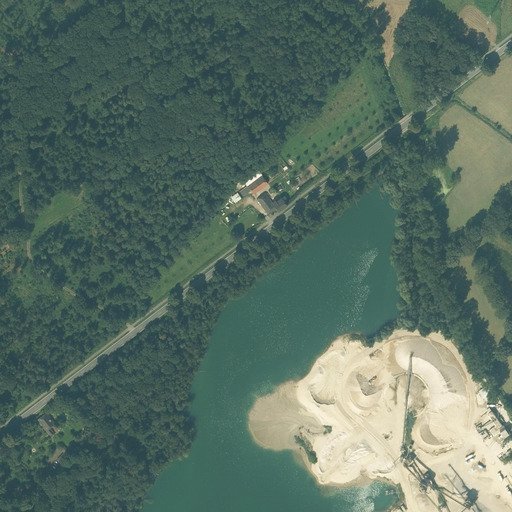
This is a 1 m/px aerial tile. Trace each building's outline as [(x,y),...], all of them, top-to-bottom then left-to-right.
[(243,179),(247,185),(262,175),(257,168),(243,179)] [(262,175),(247,185),(251,190),(253,194),(268,183),(262,175)] [(247,185),(243,179),(235,185),(240,191),(247,185)] [(247,185),(240,191),(243,196),(251,190),(247,185)] [(241,197),(237,192),(231,197),(235,202),(241,197)] [(272,202),(265,193),(257,199),(268,214),(277,208),(272,202)] [(281,197),(278,199),(277,198),(272,202),(277,208),(278,211),(287,204),(281,197)] [(481,423),(475,427),(485,441),(498,432),(502,438),(508,434),(491,410),(478,419),(481,423)] [(55,423),(46,412),(38,419),(46,430),(47,430),(49,428),(55,423)] [(71,446),(60,457),(64,461),(75,450),(71,446)] [(417,460),(417,464),(428,478),(429,477),(417,460)] [(423,481),(406,461),(404,462),(421,483),(423,481)] [(469,496),(449,473),(447,473),(467,498),(469,496)] [(430,485),(426,480),(421,485),(425,489),(430,485)] [(467,498),(440,486),(438,489),(465,501),(467,498)] [(477,504),(472,497),(467,501),(472,507),(477,504)]
